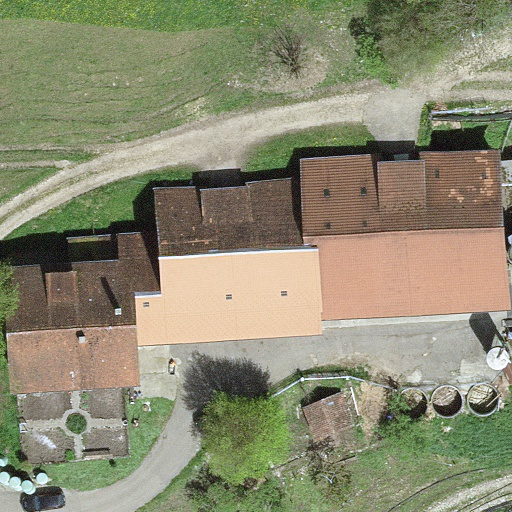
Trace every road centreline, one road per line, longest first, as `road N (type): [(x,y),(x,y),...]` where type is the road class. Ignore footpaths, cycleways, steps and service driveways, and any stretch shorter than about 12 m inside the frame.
road 1 (track): [(0,226),(29,198),(103,168),(398,93),(511,36)]
road 2 (unclassified): [(69,511),(114,496),(156,467),(246,367),(289,354),(468,343)]
